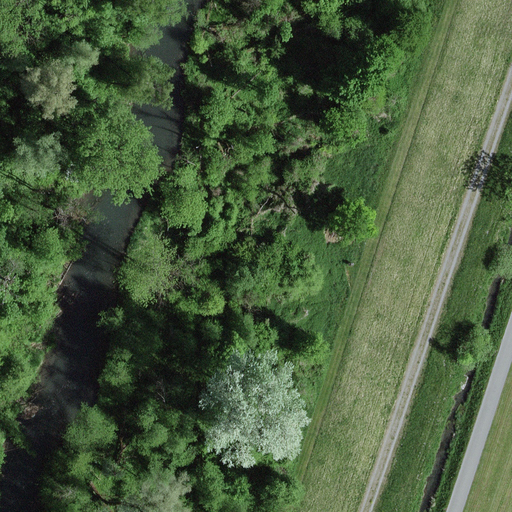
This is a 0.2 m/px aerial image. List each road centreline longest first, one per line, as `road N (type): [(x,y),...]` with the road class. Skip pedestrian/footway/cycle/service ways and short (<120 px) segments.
road 1 (track): [(368,511),(511,87)]
road 2 (track): [(511,357),(461,511)]
